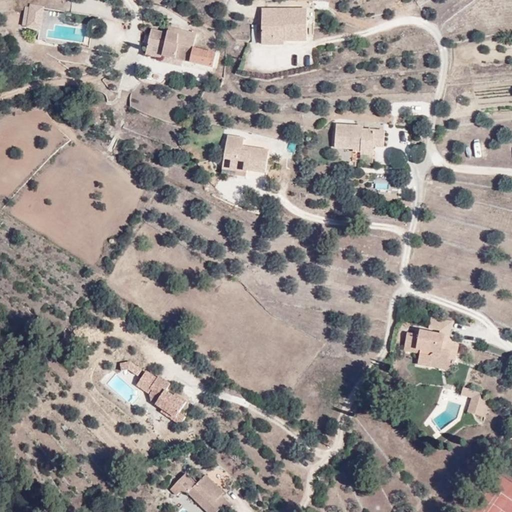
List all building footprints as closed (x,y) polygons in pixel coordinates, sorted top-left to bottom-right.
[(42,5),(28,3),(24,27),(39,29),(42,5)] [(260,11),(260,27),(301,26),(301,18),(272,18),(272,11),(260,11)] [(91,35),(105,35),(106,22),(91,22),(91,35)] [(301,26),(260,27),(259,45),(283,45),(283,40),(302,39),(301,26)] [(152,33),(146,57),(163,62),(164,58),(181,62),(212,71),(214,58),(190,51),(193,41),(179,38),(169,36),(169,38),(152,33)] [(162,66),(179,70),(181,62),(164,58),(163,62),(162,66)] [(359,149),(359,153),(372,154),(372,146),(381,146),(381,130),(353,129),(353,127),(334,127),(333,148),(359,149)] [(222,167),(220,177),(244,180),(245,175),(245,173),(264,176),(267,153),(248,151),(247,155),(240,154),(241,150),(242,142),(226,139),(222,167)] [(372,154),(359,153),(359,161),(372,161),(372,154)] [(429,320),(427,331),(437,333),(444,334),(446,324),(429,320)] [(451,346),(448,341),(451,325),(446,324),(444,334),(437,333),(436,338),(443,339),(442,344),(451,346)] [(417,356),(415,367),(429,370),(431,361),(452,364),(456,347),(451,346),(442,344),(443,339),(436,338),(417,334),(416,339),(404,337),(401,353),(417,356)] [(431,361),(429,370),(442,373),(451,368),(452,364),(431,361)] [(156,378),(148,390),(150,391),(148,395),(149,402),(160,410),(158,412),(178,426),(183,418),(176,414),(184,403),(176,398),(174,400),(163,392),(168,386),(156,378)] [(462,390),(460,395),(477,403),(479,398),(479,396),(462,390)] [(477,403),(460,395),(458,398),(469,402),(464,415),(472,417),(477,403)] [(479,398),(477,403),(486,407),(488,401),(479,398)] [(472,417),(481,421),(486,407),(477,403),(472,417)] [(228,511),(229,511),(217,500),(219,498),(201,480),(192,489),(181,479),(166,495),(173,501),(175,498),(184,498),(198,511),(228,511)]
